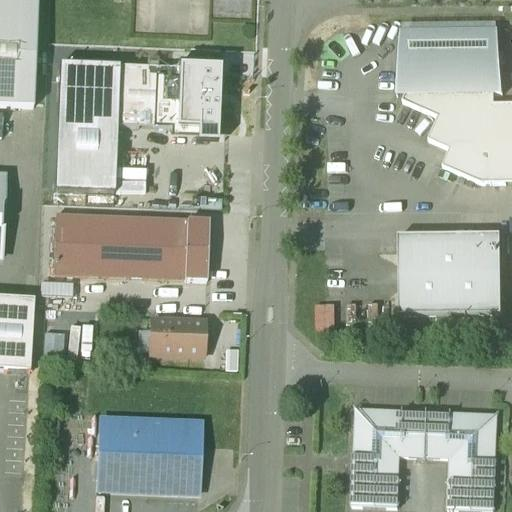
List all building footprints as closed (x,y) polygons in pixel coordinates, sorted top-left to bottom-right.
[(0,0),(0,110),(32,111),(36,0),(0,0)] [(496,39),(400,40),(397,100),(405,100),(402,107),(438,123),(428,146),(449,155),(442,172),(481,189),(511,188),(511,113),(493,114),(493,100),(501,100),(499,72),(506,70),(502,57),(498,58),(496,39)] [(113,198),(115,131),(118,71),(58,68),(53,196),(113,198)] [(205,69),(197,74),(198,74),(197,106),(218,94),(205,69)] [(197,74),(118,71),(115,131),(195,134),(197,106),(198,74),(197,74)] [(148,197),(159,188),(168,198),(182,187),(189,196),(212,177),(204,168),(192,178),(175,158),(140,187),(148,197)] [(208,226),(55,219),(52,279),(205,286),(208,226)] [(499,239),(397,240),(398,320),(500,319),(499,239)] [(33,305),(0,303),(0,375),(28,377),(33,305)] [(204,327),(150,325),(149,341),(153,341),(152,360),(202,362),(204,327)] [(492,511),(496,419),(355,413),(351,510),(390,511),(396,511),(399,460),(449,463),(446,511),(492,511)] [(200,430),(99,426),(97,494),(197,498),(200,430)]
